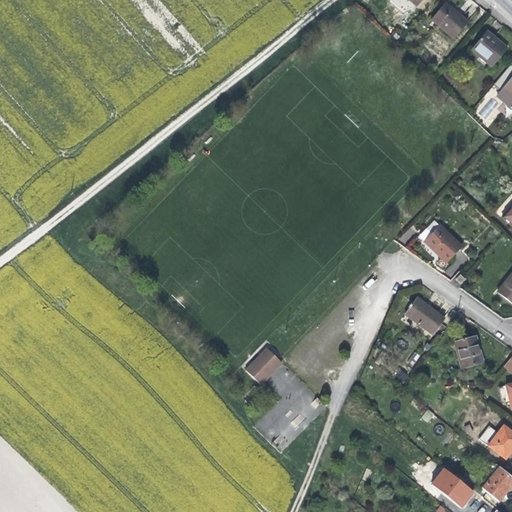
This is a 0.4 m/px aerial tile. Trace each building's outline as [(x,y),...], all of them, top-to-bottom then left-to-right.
[(451,42),(464,26),(454,16),(443,6),(429,22),(451,42)] [(488,66),(502,50),(494,43),(483,32),(466,52),(475,60),(478,57),(488,66)] [(511,69),(507,66),(490,86),(497,93),(496,95),(504,101),(500,107),(504,110),(503,112),(506,115),(508,113),(511,116),(511,69)] [(511,228),(511,210),(503,221),(511,229),(511,228)] [(444,265),(458,251),(431,222),(424,230),(430,236),(423,244),(434,255),(444,265)] [(511,274),(497,293),(511,306),(511,274)] [(432,333),(443,317),(429,308),(415,299),(404,315),(432,333)] [(480,350),(476,337),(454,344),(462,369),(484,363),(480,350)] [(265,349),(260,354),(263,358),(250,371),(246,368),(242,372),(258,387),(281,365),(265,349)] [(263,358),(260,354),(246,368),(250,371),(263,358)] [(403,382),(408,375),(400,369),(395,376),(403,382)] [(430,422),(433,413),(426,410),(422,419),(430,422)] [(471,431),(469,423),(463,424),(465,433),(471,431)] [(511,449),(511,434),(503,427),(498,434),(489,427),(479,439),(504,460),(511,449)] [(443,467),(431,483),(463,509),(476,493),(443,467)] [(506,491),(511,484),(511,477),(500,467),(481,491),(497,503),(506,491)]
